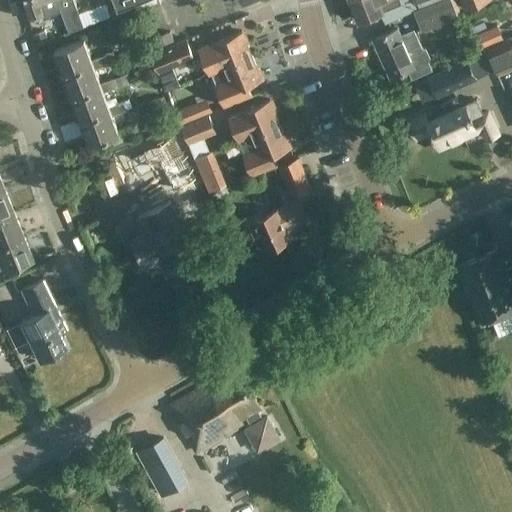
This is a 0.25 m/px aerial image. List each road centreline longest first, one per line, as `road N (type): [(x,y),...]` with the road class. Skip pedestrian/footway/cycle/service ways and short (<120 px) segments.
road 1 (residential): [(141,389),(60,223),(23,101)]
road 2 (tertiary): [(141,389),(397,244)]
road 3 (residential): [(397,244),(355,148),(307,0)]
road 4 (tertiary): [(0,468),(141,389)]
road 5 (tertiary): [(397,244),(511,183)]
